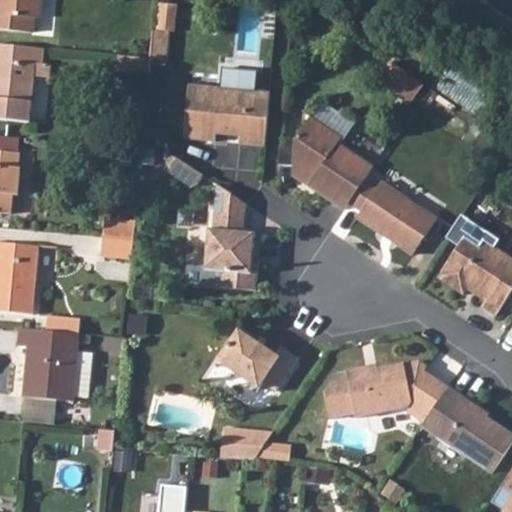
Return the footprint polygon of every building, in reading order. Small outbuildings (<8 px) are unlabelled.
[(0,0),(0,28),(33,32),(35,18),(40,18),(42,0),(0,0)] [(155,31),(153,59),(170,60),(173,33),(155,31)] [(0,118),(31,122),(39,47),(0,43),(0,118)] [(129,73),(151,76),(152,58),(120,55),(119,72),(129,73)] [(415,102),(428,84),(393,59),(380,77),(415,102)] [(150,83),(151,76),(129,73),(128,80),(150,83)] [(240,147),(267,150),(272,96),(252,93),(253,82),(250,78),(228,76),(224,79),(223,91),(190,88),(185,141),(217,144),(218,137),(241,140),(240,147)] [(308,186),(347,211),(350,205),(366,182),(375,169),(339,145),(342,140),(311,119),(297,140),(295,169),(312,181),(308,186)] [(0,212),(12,214),(14,196),(20,197),(23,168),(20,168),(22,153),(0,150),(0,212)] [(203,176),(177,158),(171,167),(171,174),(191,188),(198,185),(203,176)] [(366,182),(350,205),(363,214),(359,219),(414,256),(438,221),(382,185),(378,191),(366,182)] [(249,207),(216,185),(213,228),(209,228),(205,265),(187,264),(185,284),(220,287),(257,291),(260,264),(254,264),(256,234),(246,233),(249,207)] [(502,243),(463,218),(447,241),(460,250),(443,274),(444,276),(441,280),(464,296),(468,290),(485,302),(481,308),(496,317),(511,293),(511,260),(497,251),(502,243)] [(104,220),(103,239),(134,242),(136,223),(104,220)] [(0,239),(19,241),(20,229),(0,227),(0,239)] [(132,261),(134,242),(103,239),(101,258),(132,261)] [(0,311),(34,315),(42,248),(0,243),(0,311)] [(46,332),(67,334),(69,319),(48,316),(46,332)] [(67,334),(79,335),(81,320),(69,319),(67,334)] [(18,347),(29,348),(24,399),(56,402),(72,404),(72,399),(76,369),(79,335),(67,334),(46,332),(20,329),(18,347)] [(241,330),(219,362),(261,390),(265,384),(278,393),(300,361),(282,349),(278,355),(241,330)] [(409,413),(425,424),(450,387),(427,372),(430,367),(422,362),(364,373),(364,369),(342,374),(329,394),(333,420),(357,415),(358,419),(408,409),(409,413)] [(76,369),(72,399),(87,401),(90,371),(76,369)] [(425,424),(423,429),(494,476),(511,448),(511,435),(490,420),(493,416),(450,387),(425,424)] [(56,402),(24,399),(22,414),(55,417),(56,402)] [(113,451),(115,431),(101,430),(99,450),(113,451)] [(222,431),(219,461),(244,463),(253,464),(273,436),(222,431)] [(511,511),(511,474),(503,489),(493,504),(505,511),(511,511)] [(392,480),(381,494),(396,505),(407,491),(392,480)]
